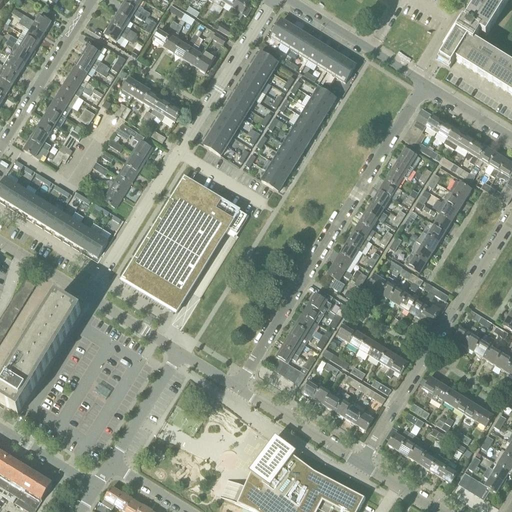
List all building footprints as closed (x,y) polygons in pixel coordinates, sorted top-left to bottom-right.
[(142,2),(138,0),(127,0),(124,5),(147,20),(150,15),(143,11),(144,10),(139,7),(142,2)] [(214,14),(223,0),(208,0),(208,1),(214,5),(210,12),(214,14)] [(232,9),(237,0),(223,0),(214,14),(219,17),(223,10),(225,5),(231,9),(232,9)] [(250,4),(243,0),(237,0),(232,9),(231,9),(229,13),(233,16),(236,12),(243,16),(250,4)] [(443,55),(439,62),(450,69),(454,62),(455,61),(511,96),(511,69),(473,46),(480,35),(486,38),(509,0),(483,0),(469,22),(465,20),(460,17),(458,20),(444,44),(449,47),(443,55)] [(145,24),(147,20),(124,5),(117,16),(129,24),(133,17),(145,24)] [(22,21),(21,22),(44,36),(51,24),(40,17),(36,24),(24,17),(14,10),(12,15),(22,21)] [(126,29),(129,24),(117,16),(111,27),(134,41),(137,36),(126,29)] [(38,46),(44,36),(21,22),(19,25),(31,32),(27,39),(38,46)] [(281,45),(291,28),(281,22),(271,39),(281,45)] [(164,49),(178,26),(174,24),(167,35),(160,31),(153,43),(164,49)] [(181,44),(176,41),(179,36),(178,36),(182,29),(178,26),(164,49),(174,56),(181,44)] [(218,31),(229,38),(232,33),(221,26),(218,31)] [(132,45),(134,41),(111,27),(105,37),(117,44),(121,38),(132,45)] [(290,51),(300,34),(291,28),(281,45),(290,51)] [(299,56),(309,39),(300,34),(290,51),(299,56)] [(227,41),(216,35),(213,40),(224,47),(227,41)] [(32,56),(38,46),(27,39),(23,44),(12,37),(9,42),(32,56)] [(185,62),(199,39),(195,37),(188,48),(181,44),(174,56),(185,62)] [(199,49),(203,42),(199,39),(185,62),(195,69),(202,57),(197,53),(199,49)] [(319,45),(309,39),(299,56),(308,62),(319,45)] [(14,59),(25,67),(32,56),(9,42),(6,46),(13,50),(12,51),(13,51),(10,57),(14,59)] [(317,68),(328,51),(319,45),(308,62),(317,68)] [(82,58),(94,65),(100,55),(89,48),(82,58)] [(327,73),(337,56),(328,51),(317,68),(327,73)] [(205,53),(203,57),(202,57),(195,69),(206,75),(215,60),(205,53)] [(272,75),(278,65),(261,55),(255,64),(272,75)] [(336,79),(346,62),(337,56),(327,73),(336,79)] [(25,67),(14,59),(10,57),(4,67),(19,77),(25,67)] [(94,65),(82,58),(75,69),(87,76),(91,70),(103,77),(105,73),(105,72),(98,68),(94,65)] [(336,79),(345,85),(356,68),(346,62),(336,79)] [(105,72),(105,73),(107,74),(110,70),(108,69),(108,68),(101,64),(98,68),(105,72)] [(255,64),(249,74),(266,84),(272,75),(255,64)] [(112,71),(117,74),(121,68),(116,65),(112,71)] [(0,73),(0,79),(1,80),(12,87),(19,77),(4,67),(0,73)] [(85,89),(92,94),(95,89),(84,82),(87,76),(75,69),(69,80),(81,87),(85,89)] [(266,84),(249,74),(244,83),(261,93),(266,84)] [(0,94),(6,98),(12,87),(1,80),(0,81),(0,94)] [(81,87),(69,80),(63,90),(74,97),(75,96),(81,87)] [(133,98),(140,87),(130,80),(123,92),(122,95),(126,98),(126,100),(125,102),(129,105),(133,98)] [(238,92),(255,102),(261,93),(244,83),(238,92)] [(140,87),(133,98),(144,105),(151,93),(140,87)] [(92,94),(85,89),(83,93),(90,98),(92,94)] [(74,97),(63,90),(56,101),(68,108),(72,110),(79,99),(75,96),(74,97)] [(319,90),(313,100),(330,111),(336,101),(319,90)] [(255,102),(238,92),(232,101),(249,112),(255,102)] [(154,111),(161,99),(151,93),(144,105),(154,111)] [(162,122),(164,118),(171,106),(161,99),(154,111),(151,115),(147,123),(152,125),(156,118),(162,122)] [(324,120),(330,111),(313,100),(307,109),(324,120)] [(68,108),(56,101),(50,110),(62,117),(68,108)] [(232,101),(227,110),(244,121),(249,112),(232,101)] [(102,108),(109,112),(112,106),(106,102),(102,108)] [(126,109),(122,106),(115,116),(120,119),(126,109)] [(171,106),(164,118),(175,124),(183,113),(171,106)] [(126,109),(120,119),(125,122),(131,111),(126,109)] [(324,120),(307,109),(301,118),(318,129),(324,120)] [(66,120),(62,117),(50,110),(43,121),(59,131),(66,120)] [(86,110),(82,116),(92,122),(95,116),(86,110)] [(244,121),(227,110),(221,120),(238,130),(244,121)] [(147,123),(151,115),(147,113),(141,124),(144,126),(147,123)] [(82,116),(79,122),(88,128),(92,122),(82,116)] [(426,129),(429,123),(419,116),(415,122),(426,129)] [(433,117),(429,123),(426,129),(436,135),(443,123),(433,117)] [(301,118),(296,128),(313,138),(318,129),(301,118)] [(232,139),(238,130),(221,120),(215,129),(232,139)] [(59,131),(43,121),(37,132),(48,139),(53,132),(56,135),(59,131)] [(423,134),(426,129),(415,122),(412,127),(423,134)] [(443,123),(436,135),(447,141),(454,130),(443,123)] [(412,127),(409,132),(420,139),(423,134),(412,127)] [(307,147),(313,138),(296,128),(290,137),(307,147)] [(128,142),(131,137),(118,129),(115,134),(128,142)] [(210,138),(227,148),(232,139),(215,129),(210,138)] [(447,141),(444,145),(455,152),(457,148),(464,136),(454,130),(447,141)] [(82,137),(73,131),(72,131),(69,137),(75,141),(79,143),(82,137)] [(251,131),(248,136),(253,139),(256,134),(251,131)] [(48,139),(37,132),(31,142),(47,152),(49,148),(49,146),(45,144),(48,139)] [(417,144),(420,139),(409,132),(406,137),(417,144)] [(155,133),(151,138),(162,145),(166,140),(155,133)] [(139,144),(133,154),(146,163),(153,150),(147,147),(150,143),(137,135),(134,141),(139,144)] [(467,154),(475,142),(464,136),(457,148),(467,154)] [(75,141),(69,137),(62,147),(69,151),(75,141)] [(290,137),(284,146),(301,156),(307,147),(290,137)] [(414,149),(417,144),(406,137),(403,142),(414,149)] [(204,148),(221,158),(227,148),(210,138),(204,148)] [(111,141),(108,146),(121,154),(124,149),(111,141)] [(47,152),(31,142),(24,152),(40,162),(43,157),(46,159),(49,153),(47,152)] [(475,166),(478,161),(485,149),(475,142),(467,154),(474,158),(469,164),(474,167),(475,166)] [(279,155),(296,166),(301,156),(284,146),(279,155)] [(424,155),(427,150),(422,146),(418,152),(424,155)] [(475,166),(480,169),(483,164),(489,167),(496,156),(485,149),(478,161),(475,166)] [(434,162),(438,156),(427,150),(424,155),(434,162)] [(405,151),(399,162),(414,171),(421,161),(405,151)] [(67,153),(65,156),(60,152),(56,158),(63,162),(66,164),(71,156),(67,153)] [(114,160),(103,153),(100,159),(111,165),(114,160)] [(133,154),(125,166),(138,175),(146,163),(133,154)] [(290,175),(296,166),(279,155),(273,164),(290,175)] [(496,178),(506,162),(496,156),(489,167),(494,170),(490,177),(495,180),(496,178)] [(63,162),(56,158),(53,163),(59,167),(63,162)] [(439,164),(444,168),(448,162),(442,159),(439,164)] [(392,172),(404,179),(408,181),(414,171),(399,162),(392,172)] [(448,162),(444,168),(451,172),(454,166),(448,162)] [(511,165),(506,162),(496,178),(497,179),(508,183),(510,180),(511,176),(511,165)] [(290,175),(273,164),(267,174),(284,184),(290,175)] [(96,165),(93,170),(106,178),(109,173),(96,165)] [(125,166),(118,178),(131,186),(138,175),(125,166)] [(458,169),(455,174),(466,181),(469,176),(458,169)] [(422,177),(428,180),(431,174),(426,171),(422,177)] [(392,172),(386,182),(398,189),(404,179),(392,172)] [(278,194),(284,184),(267,174),(261,183),(278,194)] [(89,176),(86,182),(99,190),(102,184),(89,176)] [(469,176),(466,181),(471,184),(475,179),(469,176)] [(422,177),(419,182),(424,185),(428,180),(422,177)] [(432,182),(437,186),(441,180),(435,177),(432,182)] [(102,184),(110,190),(110,189),(124,198),(131,186),(118,178),(114,184),(109,182),(102,184)] [(177,315),(190,293),(228,232),(237,237),(248,218),(184,179),(121,281),(177,315)] [(16,186),(7,180),(0,190),(0,199),(6,203),(16,186)] [(398,189),(386,182),(379,193),(391,200),(394,195),(398,197),(400,197),(402,193),(398,189)] [(437,186),(432,182),(428,188),(434,191),(437,186)] [(456,182),(449,193),(465,203),(472,192),(460,185),(456,182)] [(481,190),(486,194),(490,188),(484,185),(481,190)] [(16,186),(6,203),(15,208),(25,192),(16,186)] [(490,188),(486,194),(492,197),(496,192),(490,188)] [(110,189),(110,190),(102,202),(116,211),(124,198),(110,189)] [(511,195),(504,190),(502,193),(500,195),(511,202),(511,199),(511,195)] [(25,192),(15,208),(24,214),(34,198),(25,192)] [(410,197),(415,201),(418,195),(413,192),(410,197)] [(384,211),(391,200),(379,193),(373,203),(384,211)] [(443,203),(447,206),(459,213),(465,203),(449,193),(448,195),(446,195),(444,199),(444,201),(443,203)] [(500,195),(498,200),(497,200),(507,207),(511,202),(500,195)] [(410,197),(406,203),(412,207),(415,201),(410,197)] [(34,198),(24,214),(33,220),(44,203),(34,198)] [(422,198),(419,203),(424,206),(427,201),(422,198)] [(42,226),(53,209),(44,203),(33,220),(42,226)] [(384,211),(373,203),(366,214),(378,221),(383,224),(387,217),(382,214),(384,211)] [(421,212),(424,206),(419,203),(415,209),(421,212)] [(441,216),(452,223),(456,216),(459,213),(447,206),(443,203),(442,203),(436,213),(441,216)] [(423,211),(434,218),(436,214),(425,208),(423,211)] [(42,226),(52,231),(62,215),(53,209),(42,226)] [(400,213),(398,216),(397,218),(402,222),(405,217),(400,213)] [(372,231),(378,221),(366,214),(360,224),(372,231)] [(71,220),(62,215),(52,231),(61,237),(71,220)] [(434,227),(446,234),(452,223),(441,216),(434,227)] [(402,222),(397,218),(393,224),(398,228),(402,222)] [(406,224),(411,227),(415,222),(409,219),(406,224)] [(70,243),(80,226),(71,220),(61,237),(70,243)] [(371,232),(372,231),(360,224),(353,234),(365,242),(368,237),(372,239),(375,234),(371,232)] [(402,230),(408,233),(411,227),(406,224),(402,230)] [(70,243),(79,248),(89,232),(80,226),(70,243)] [(434,227),(428,237),(439,244),(446,234),(434,227)] [(99,238),(89,232),(79,248),(88,254),(99,238)] [(365,242),(353,234),(347,245),(359,253),(365,257),(372,246),(365,242)] [(384,239),(389,242),(393,237),(387,234),(384,239)] [(433,256),(439,244),(428,237),(423,234),(421,238),(418,240),(417,241),(416,243),(415,244),(415,245),(421,248),(433,256)] [(99,238),(88,254),(98,260),(108,243),(99,238)] [(380,245),(386,248),(389,242),(384,239),(380,245)] [(393,245),(399,248),(402,243),(397,239),(393,245)] [(347,245),(341,255),(352,262),(359,253),(347,245)] [(395,254),(399,248),(393,245),(390,250),(395,254)] [(421,248),(415,245),(414,246),(414,247),(413,249),(413,251),(412,251),(412,252),(413,252),(411,255),(415,258),(427,265),(433,256),(421,248)] [(371,260),(376,263),(380,258),(374,254),(371,260)] [(334,266),(346,273),(352,262),(341,255),(334,266)] [(415,258),(411,255),(409,258),(407,258),(405,261),(406,263),(404,266),(420,276),(427,265),(415,258)] [(373,269),(376,263),(371,260),(367,266),(373,269)] [(393,271),(396,266),(391,263),(388,268),(393,271)] [(352,277),(346,273),(334,266),(327,276),(331,279),(326,286),(340,295),(345,287),(340,283),(343,278),(349,282),(352,277)] [(397,279),(399,275),(402,270),(396,266),(393,271),(391,275),(397,279)] [(404,278),(409,281),(414,284),(417,279),(412,276),(407,273),(404,278)] [(358,281),(364,284),(367,279),(362,275),(359,280),(358,281)] [(368,289),(378,295),(386,283),(375,277),(368,289)] [(418,291),(420,288),(423,283),(417,279),(414,284),(412,287),(418,291)] [(22,286),(33,292),(35,288),(36,287),(25,280),(22,286)] [(354,287),(360,290),(364,284),(358,281),(354,287)] [(396,290),(386,283),(378,295),(389,302),(396,290)] [(22,286),(19,291),(29,297),(33,292),(22,286)] [(438,292),(432,288),(429,294),(435,297),(438,292)] [(406,296),(396,290),(389,302),(399,308),(406,296)] [(26,303),(29,297),(19,291),(16,296),(26,303)] [(351,301),(354,296),(347,292),(345,297),(351,301)] [(449,298),(438,292),(435,297),(445,304),(449,298)] [(26,303),(16,296),(12,301),(23,308),(26,303)] [(315,296),(309,307),(324,316),(326,312),(327,313),(329,311),(331,309),(331,306),(330,306),(315,296)] [(399,308),(410,314),(417,303),(406,296),(399,308)] [(22,411),(35,390),(36,388),(34,387),(39,379),(41,380),(42,379),(40,378),(45,370),(47,371),(47,370),(45,368),(50,360),(52,362),(53,361),(51,359),(56,351),(58,353),(59,351),(57,350),(62,342),(64,343),(64,342),(62,341),(67,333),(69,334),(70,333),(68,332),(73,324),(75,325),(81,315),(66,306),(66,307),(62,304),(62,303),(56,300),(50,310),(53,312),(48,320),(45,318),(44,319),(47,321),(42,329),(39,327),(38,328),(42,330),(36,338),(33,336),(33,337),(36,339),(31,347),(28,345),(27,346),(30,348),(25,356),(22,355),(21,356),(25,358),(20,366),(17,364),(16,365),(19,367),(14,375),(11,373),(10,374),(13,376),(8,384),(5,382),(0,390),(0,405),(1,406),(2,405),(6,408),(5,409),(7,410),(8,409),(11,411),(11,412),(13,414),(14,413),(17,415),(17,416),(18,417),(20,414),(19,414),(22,410),(22,411)] [(12,301),(9,306),(20,313),(23,308),(12,301)] [(410,314),(420,321),(427,309),(417,303),(410,314)] [(339,311),(345,314),(348,309),(343,305),(339,311)] [(430,305),(427,309),(420,321),(431,328),(441,312),(430,305)] [(20,313),(9,306),(6,311),(17,318),(20,313)] [(317,327),(324,316),(309,307),(302,317),(314,324),(317,327)] [(6,311),(3,316),(13,323),(17,318),(6,311)] [(468,318),(478,324),(482,319),(471,312),(468,318)] [(330,313),(327,318),(333,322),(336,317),(330,313)] [(0,321),(10,328),(13,323),(3,316),(0,321)] [(338,325),(342,319),(336,316),(336,317),(333,322),(338,325)] [(153,320),(147,317),(143,323),(149,327),(153,320)] [(307,335),(311,337),(313,333),(310,331),(314,324),(302,317),(296,327),(307,335)] [(511,318),(510,317),(503,328),(511,333),(511,318)] [(487,322),(482,319),(478,324),(484,328),(487,322)] [(0,321),(0,328),(7,333),(10,328),(0,321)] [(335,330),(338,325),(333,322),(330,327),(335,330)] [(338,338),(348,344),(355,333),(345,326),(338,338)] [(296,327),(289,338),(301,345),(305,348),(308,342),(310,343),(313,338),(311,337),(307,335),(296,327)] [(453,341),(464,348),(471,336),(475,330),(470,327),(469,329),(468,329),(465,333),(461,330),(453,341)] [(494,334),(499,337),(503,332),(497,329),(494,334)] [(475,330),(471,336),(464,348),(474,354),(482,343),(476,339),(480,333),(475,330)] [(508,335),(503,332),(499,337),(505,341),(508,335)] [(366,339),(355,333),(348,344),(359,351),(366,339)] [(325,346),(329,340),(324,337),(320,343),(325,346)] [(289,338),(283,348),(295,355),(301,345),(289,338)] [(376,346),(366,339),(359,351),(369,357),(376,346)] [(487,346),(482,343),(474,354),(485,361),(492,349),(496,343),(490,339),(487,346)] [(322,351),(325,346),(320,343),(317,348),(322,351)] [(369,357),(380,364),(387,352),(376,346),(369,357)] [(280,362),(285,365),(288,367),(295,355),(283,348),(276,359),(280,362)] [(502,355),(492,349),(485,361),(495,367),(502,355)] [(380,364),(390,370),(397,358),(387,352),(380,364)] [(511,363),(511,361),(502,355),(495,367),(506,374),(511,363)] [(333,356),(330,362),(335,365),(339,360),(333,356)] [(307,363),(313,366),(316,361),(310,357),(307,363)] [(408,365),(397,358),(390,370),(386,377),(391,380),(395,373),(401,377),(408,365)] [(339,360),(335,365),(346,372),(350,366),(339,360)] [(273,373),(278,376),(285,365),(280,362),(273,373)] [(330,374),(333,368),(328,365),(327,366),(321,362),(318,367),(330,374)] [(306,377),(313,366),(307,363),(300,374),(306,377)] [(290,368),(288,367),(285,365),(278,376),(283,379),(290,368)] [(283,379),(288,382),(295,371),(290,368),(283,379)] [(333,368),(330,374),(336,378),(339,372),(333,368)] [(356,378),(360,372),(354,369),(351,374),(356,378)] [(295,371),(288,382),(293,385),(300,374),(295,371)] [(366,376),(360,372),(356,378),(362,381),(366,376)] [(306,377),(300,374),(293,385),(299,389),(306,377)] [(351,387),(354,381),(348,378),(345,384),(351,387)] [(320,389),(321,390),(323,385),(312,379),(310,383),(303,395),(313,401),(320,389)] [(427,398),(431,401),(433,397),(441,385),(430,379),(427,383),(425,388),(423,390),(429,394),(427,398)] [(365,388),(354,381),(351,387),(361,394),(365,388)] [(371,387),(377,391),(381,385),(375,382),(371,387)] [(99,385),(94,393),(106,400),(111,392),(99,385)] [(388,398),(391,392),(381,385),(377,391),(388,398)] [(441,385),(433,397),(431,401),(442,408),(444,404),(443,403),(450,391),(441,385)] [(361,394),(372,400),(375,394),(365,388),(361,394)] [(331,396),(321,390),(320,389),(313,401),(324,408),(331,396)] [(443,403),(444,404),(454,410),(461,398),(450,391),(443,403)] [(386,401),(375,394),(372,400),(382,406),(386,401)] [(346,395),(341,402),(334,414),(345,421),(352,409),(347,406),(351,399),(346,395)] [(341,402),(331,396),(324,408),(334,414),(341,402)] [(472,405),(461,398),(454,410),(465,416),(472,405)] [(482,411),(472,405),(465,416),(475,422),(482,411)] [(410,411),(421,418),(424,412),(413,406),(410,411)] [(362,415),(352,409),(345,421),(355,427),(362,415)] [(493,418),(482,411),(475,422),(486,429),(493,418)] [(426,421),(430,416),(424,412),(421,418),(426,421)] [(373,422),(362,415),(355,427),(366,434),(373,422)] [(404,420),(415,427),(419,421),(408,415),(404,420)] [(501,417),(497,423),(503,426),(507,421),(501,417)] [(442,430),(445,425),(447,422),(441,418),(436,427),(442,430)] [(424,425),(419,421),(415,427),(421,430),(424,425)] [(503,426),(497,423),(494,428),(500,432),(503,426)] [(451,428),(445,425),(442,430),(447,434),(451,428)] [(415,428),(410,436),(414,438),(415,439),(420,431),(415,428)] [(457,440),(462,443),(466,438),(465,437),(469,431),(464,428),(457,440)] [(431,436),(436,439),(439,434),(434,430),(431,436)] [(405,432),(401,439),(395,436),(388,447),(399,454),(410,435),(405,432)] [(445,437),(439,434),(436,439),(442,443),(445,437)] [(399,454),(408,460),(415,448),(410,445),(414,438),(410,436),(410,435),(399,454)] [(472,441),(466,438),(462,443),(468,447),(472,441)] [(488,438),(484,444),(490,448),(494,442),(488,438)] [(358,511),(363,503),(364,501),(314,474),(294,459),(297,455),(276,439),(249,474),(254,478),(249,491),(228,481),(220,498),(220,499),(243,508),(250,511),(324,511),(325,511),(326,511),(358,511)] [(457,452),(460,447),(455,443),(451,449),(457,452)] [(419,467),(426,455),(429,451),(426,450),(426,448),(422,445),(421,446),(418,444),(415,448),(408,460),(419,467)] [(490,448),(484,444),(481,449),(487,453),(490,448)] [(466,450),(460,447),(457,452),(463,456),(466,450)] [(502,460),(498,467),(510,474),(511,469),(511,460),(504,456),(505,456),(499,452),(496,457),(502,460)] [(0,453),(0,495),(3,498),(22,467),(0,453)] [(436,461),(426,455),(419,467),(430,473),(437,462),(436,461)] [(436,461),(437,462),(430,473),(440,480),(447,468),(450,464),(439,457),(436,461)] [(475,459),(471,465),(477,469),(481,463),(475,459)] [(477,469),(471,465),(468,471),(474,474),(477,469)] [(22,467),(3,498),(14,504),(17,499),(19,500),(16,505),(26,511),(36,511),(37,511),(49,493),(53,486),(22,467)] [(503,484),(510,474),(498,467),(494,472),(488,469),(485,473),(491,477),(503,484)] [(458,475),(447,468),(440,480),(451,486),(458,475)] [(485,488),(486,488),(491,491),(496,495),(503,484),(491,477),(485,473),(483,478),(489,481),(485,488)] [(458,487),(464,490),(470,479),(465,476),(458,487)] [(464,490),(468,493),(475,482),(470,479),(464,490)] [(468,493),(474,496),(480,485),(475,482),(468,493)] [(474,496),(479,499),(486,488),(485,488),(480,485),(474,496)] [(484,502),(491,491),(486,488),(479,499),(484,502)] [(105,501),(115,507),(122,495),(112,489),(105,501)] [(115,507),(122,511),(125,511),(132,502),(122,495),(115,507)] [(132,502),(125,511),(139,511),(142,508),(132,502)]
